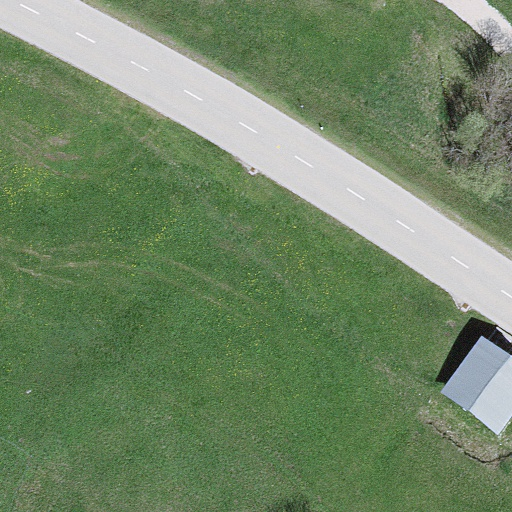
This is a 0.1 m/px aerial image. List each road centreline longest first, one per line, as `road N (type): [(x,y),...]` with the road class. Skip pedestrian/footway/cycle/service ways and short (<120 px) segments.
road 1 (tertiary): [(511,298),(265,136),(0,0)]
road 2 (track): [(119,60),(48,155),(0,143)]
